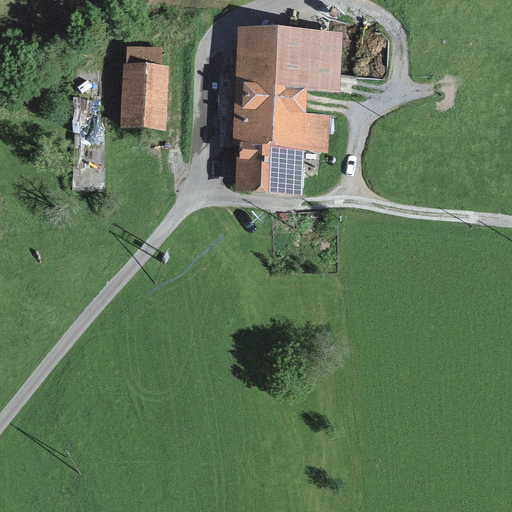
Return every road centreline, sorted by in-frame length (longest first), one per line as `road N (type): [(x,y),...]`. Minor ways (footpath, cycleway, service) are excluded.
road 1 (unclassified): [(277,0),(235,18),(211,46),(193,194),(0,424)]
road 2 (track): [(511,222),(347,201),(193,194)]
road 3 (track): [(319,0),(380,18),(397,47),(394,78),(353,140),(347,201)]
